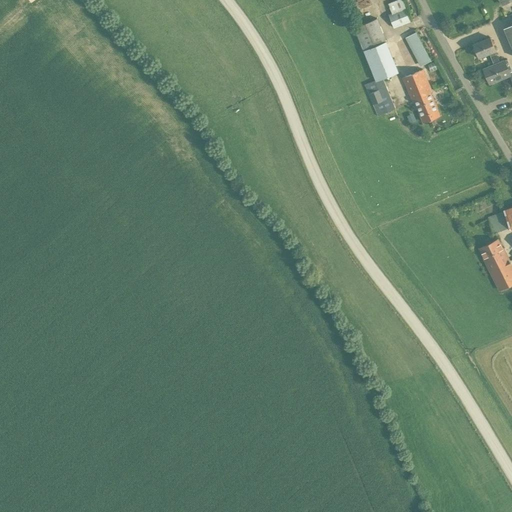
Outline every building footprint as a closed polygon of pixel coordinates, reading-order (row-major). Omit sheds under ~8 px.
[(406,7),(402,0),(398,0),(388,4),(392,13),(389,14),(394,28),(411,21),(406,7)] [(396,109),(390,94),(388,89),(384,78),(399,72),(386,41),(387,41),(377,18),(355,28),(366,55),(376,80),(365,84),(378,116),(396,109)] [(511,24),(503,28),(511,47),(511,24)] [(407,37),(420,60),(429,55),(416,32),(407,37)] [(489,53),(494,64),(494,65),(501,62),(500,61),(496,51),(497,51),(491,37),(473,44),(479,58),(489,53)] [(489,84),(511,75),(505,59),(500,61),(501,62),(494,65),(494,64),(483,69),(489,84)] [(424,69),(413,73),(432,118),(440,115),(431,92),(433,92),(424,69)] [(414,102),(423,122),(432,118),(413,73),(402,78),(412,102),(414,102)] [(491,216),(488,217),(494,233),(497,232),(508,228),(502,212),(491,216)] [(499,239),(479,248),(484,258),(483,258),(499,290),(511,283),(511,264),(504,248),(503,248),(499,239)]
